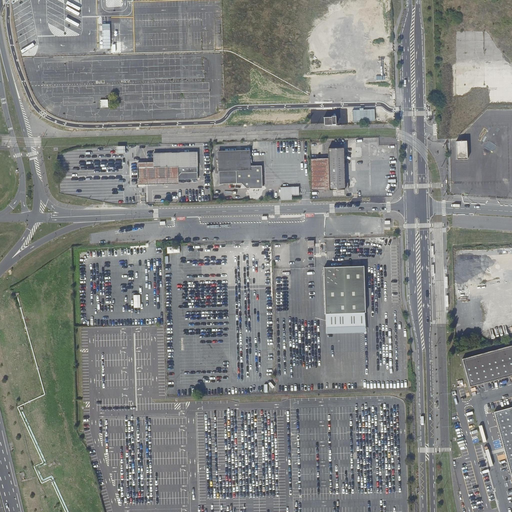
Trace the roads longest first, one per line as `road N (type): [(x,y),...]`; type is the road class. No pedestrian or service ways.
road 1 (unknown): [(248,250),(179,261),(180,385),(263,381),(256,254)]
road 2 (tertiary): [(410,207),(424,511)]
road 3 (tertiary): [(432,511),(422,207)]
road 4 (unclassified): [(116,214),(410,207)]
road 5 (unknown): [(301,178),(291,162),(260,146),(215,148),(214,188),(270,193),(273,178)]
road 6 (unclassified): [(38,192),(0,41)]
road 7 (unknown): [(370,256),(385,258),(390,272),(392,372),(371,379)]
road 8 (tertiary): [(420,125),(417,0)]
road 9 (tertiary): [(410,0),(407,125)]
road 10 (unknown): [(320,324),(279,323),(279,363),(322,362)]
road 11 (unknown): [(370,256),(371,379)]
road 12 (trunk): [(5,263),(54,234),(116,214)]
